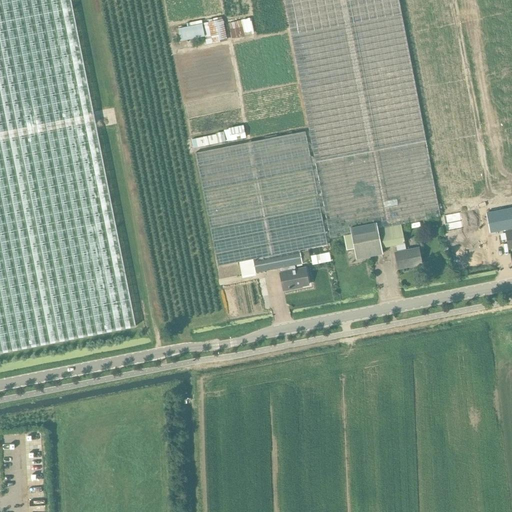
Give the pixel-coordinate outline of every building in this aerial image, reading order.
[(0,0),(0,352),(136,326),(71,0),(0,0)] [(395,253),(398,269),(422,264),(419,248),(406,251),(401,225),(440,216),(426,142),(398,0),(284,0),(330,239),(344,236),(346,250),(354,248),(356,259),(383,254),(381,248),(396,246),(397,253),(395,253)] [(230,30),(232,39),(254,34),(251,18),(228,23),(230,30)] [(202,24),(207,44),(227,40),(223,20),(202,24)] [(202,24),(178,29),(180,42),(204,37),(202,24)] [(224,130),(226,141),(231,140),(231,141),(246,138),(243,126),(229,128),(229,130),(224,130)] [(306,131),(195,153),(220,280),(280,268),(280,273),(283,289),(309,284),(306,268),(295,270),(295,265),(302,264),(300,250),(327,245),(306,131)] [(192,139),(194,148),(225,141),(223,132),(216,133),(216,135),(192,139)] [(511,207),(486,213),(490,233),(506,229),(506,231),(505,232),(509,249),(511,248),(511,207)] [(329,253),(317,255),(319,264),(331,261),(329,253)]
